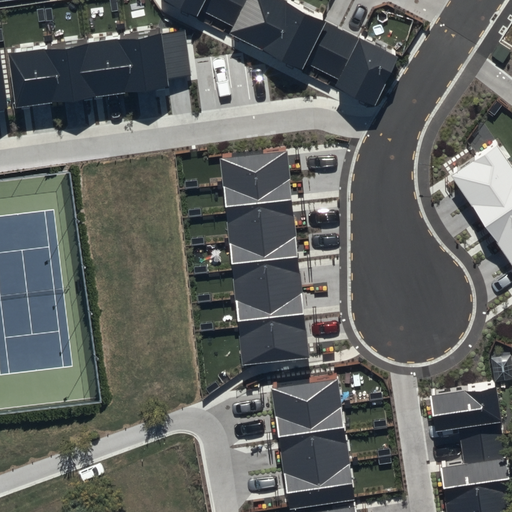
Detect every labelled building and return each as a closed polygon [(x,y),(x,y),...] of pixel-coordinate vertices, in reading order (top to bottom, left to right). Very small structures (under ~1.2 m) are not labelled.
[(401,53),(294,0),(177,0),(377,101),(401,53)] [(181,27),(9,50),(16,107),(168,87),(167,79),(188,76),(181,27)] [(511,165),(496,142),(453,171),(511,257),(511,165)] [(286,152),(221,159),(244,366),(309,358),(286,152)] [(356,511),(337,379),(271,388),(289,511),(356,511)] [(511,511),(511,494),(495,384),(430,394),(437,431),(459,428),(464,461),(441,465),(447,511),(511,511)]
